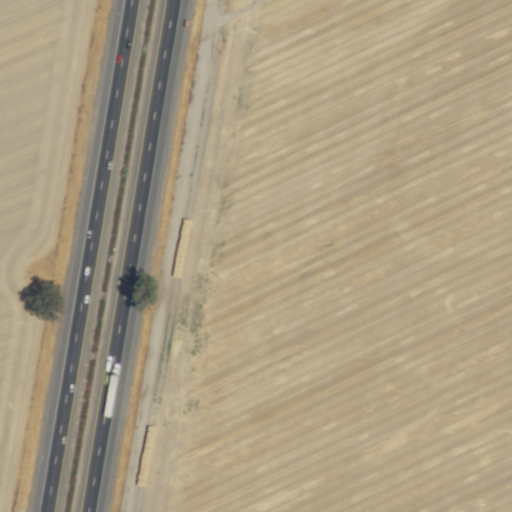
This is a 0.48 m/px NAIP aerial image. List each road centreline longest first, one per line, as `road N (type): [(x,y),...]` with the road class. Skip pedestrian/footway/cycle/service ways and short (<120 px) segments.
road 1 (motorway): [(87,511),(173,0)]
road 2 (motorway): [(129,0),(44,511)]
